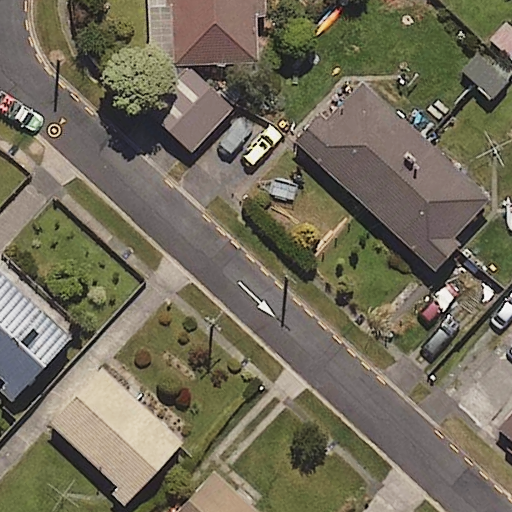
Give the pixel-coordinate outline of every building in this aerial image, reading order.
[(269,0),(177,0),(179,68),(261,66),(260,20),(270,20),(269,0)] [(511,76),(511,75),(480,53),(463,76),(496,99),(511,76)] [(148,119),(194,161),(238,113),(192,71),(148,119)] [(327,112),(297,143),(441,279),(470,247),(460,238),(491,205),(363,84),(332,117),(327,112)] [(0,378),(0,392),(8,401),(73,332),(0,264),(0,378)] [(101,369),(49,424),(114,484),(105,493),(120,507),(180,443),(101,369)] [(511,419),(501,433),(511,442),(511,419)] [(254,511),(218,479),(187,511),(254,511)]
